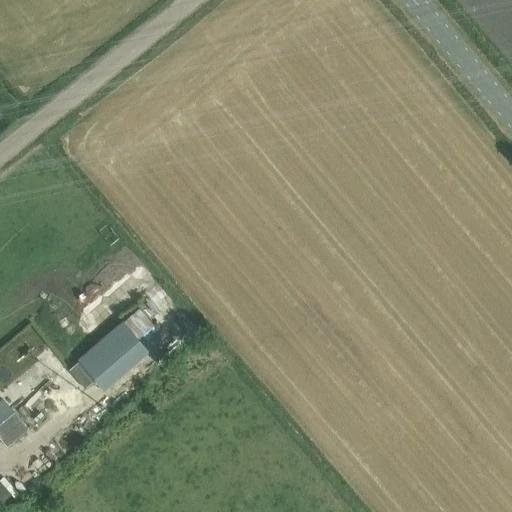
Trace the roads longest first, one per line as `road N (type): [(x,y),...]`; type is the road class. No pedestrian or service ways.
road 1 (unclassified): [(0,156),(198,0)]
road 2 (tertiary): [(511,118),(411,0)]
